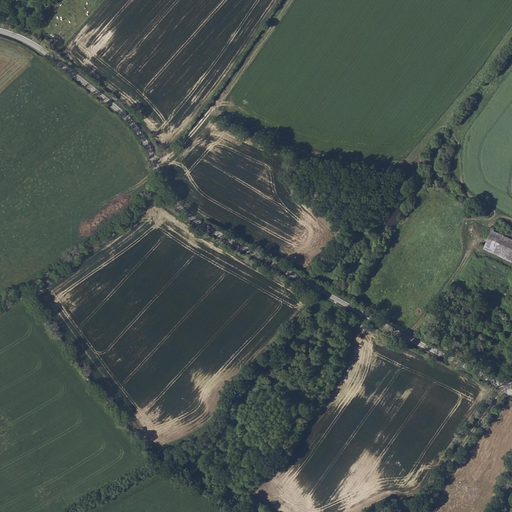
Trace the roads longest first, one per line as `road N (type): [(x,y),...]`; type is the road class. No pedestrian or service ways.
road 1 (unclassified): [(0,31),(31,43),(123,112),(182,211),(511,394)]
road 2 (track): [(157,162),(233,82),(291,0)]
road 3 (track): [(502,387),(420,511)]
road 4 (track): [(406,336),(489,224)]
